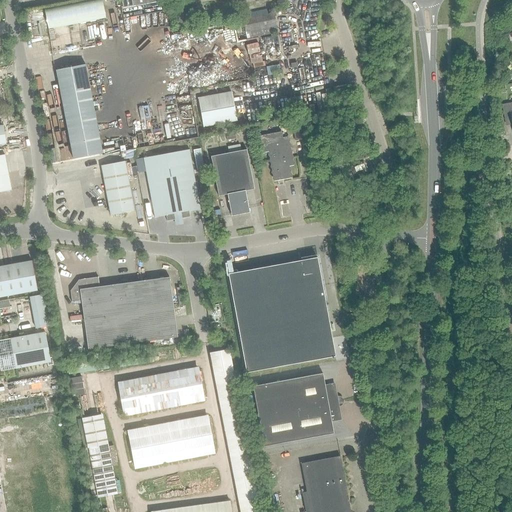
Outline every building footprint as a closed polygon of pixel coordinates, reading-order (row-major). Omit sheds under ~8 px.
[(100,0),(95,0),(42,8),(45,28),(104,19),(100,0)] [(120,0),(122,9),(135,6),(159,2),(158,0),(120,0)] [(172,11),(175,30),(191,27),(187,8),(172,11)] [(278,32),(273,13),(243,19),(247,39),(278,32)] [(245,44),(248,54),(259,51),(256,41),(245,44)] [(85,64),(56,70),(73,159),(102,154),(85,64)] [(505,92),(504,85),(496,86),(497,94),(505,92)] [(203,126),(236,120),(231,93),(198,99),(203,126)] [(511,102),(502,105),(505,121),(511,120),(511,125),(511,102)] [(302,119),(292,121),(293,131),(295,141),(305,139),(302,119)] [(225,131),(227,141),(236,139),(234,129),(225,131)] [(290,176),(291,176),(288,164),(293,163),(288,139),(282,140),(281,134),(257,139),(259,151),(268,150),(274,179),(290,176)] [(241,151),(240,145),(227,147),(228,153),(241,151)] [(197,170),(204,169),(200,149),(193,150),(197,170)] [(189,150),(143,158),(154,217),(166,215),(167,221),(175,220),(175,222),(182,221),(182,219),(190,217),(189,211),(200,209),(189,150)] [(254,189),(246,150),(241,151),(228,153),(211,156),(218,196),(227,195),(231,216),(249,213),(245,191),(254,189)] [(5,155),(0,155),(0,192),(11,190),(5,155)] [(134,211),(125,161),(101,166),(110,215),(134,211)] [(145,171),(139,172),(141,187),(147,186),(145,171)] [(246,373),(335,357),(326,306),(329,305),(328,305),(326,305),(317,258),(307,259),(307,257),(306,257),(306,260),(228,274),(246,373)] [(31,261),(2,266),(7,296),(37,291),(31,261)] [(114,315),(113,311),(110,285),(99,287),(98,277),(97,277),(98,278),(79,281),(71,291),(72,302),(71,302),(81,301),(84,319),(114,315)] [(139,281),(143,310),(143,311),(173,307),(169,277),(139,281)] [(114,315),(143,311),(143,310),(139,281),(110,285),(113,311),(114,315)] [(45,304),(32,307),(36,329),(49,326),(45,304)] [(173,307),(143,311),(148,341),(177,337),(173,307)] [(148,341),(143,311),(114,315),(84,319),(88,349),(148,341)] [(45,332),(0,340),(0,369),(0,371),(47,363),(48,366),(53,365),(52,359),(50,360),(45,332)] [(228,348),(209,351),(234,498),(244,496),(236,447),(239,446),(234,419),(237,419),(236,413),(231,414),(226,385),(234,384),(228,348)] [(197,368),(115,379),(120,414),(202,403),(197,368)] [(258,417),(298,409),(337,402),(334,384),(325,386),(323,374),(252,386),(258,417)] [(337,402),(298,409),(258,417),(263,446),(333,434),(331,421),(340,420),(337,402)] [(100,415),(82,418),(88,447),(98,498),(114,495),(105,445),(106,444),(100,415)] [(130,466),(213,455),(207,416),(125,427),(130,466)] [(349,511),(340,457),(301,464),(310,511),(304,511),(349,511)]
